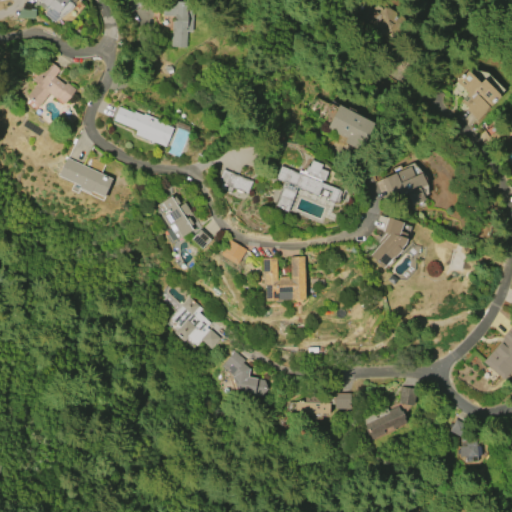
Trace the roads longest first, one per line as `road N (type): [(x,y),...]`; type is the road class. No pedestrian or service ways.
road 1 (residential): [(113,39),(91,142),(136,165),(192,172),(233,236),(259,245),(318,242),(375,221)]
road 2 (residential): [(442,106),(489,155),(511,223),(439,370)]
road 3 (residential): [(511,412),(464,409),(439,370),(330,374)]
road 4 (residential): [(0,32),(44,30),(64,49),(88,50),(113,39),(102,0)]
